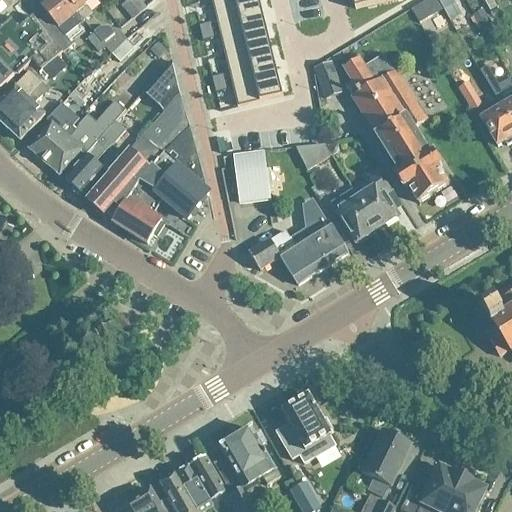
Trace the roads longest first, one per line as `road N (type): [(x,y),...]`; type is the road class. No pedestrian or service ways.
road 1 (tertiary): [(8,511),(253,365)]
road 2 (unclassified): [(200,304),(70,225),(0,170)]
road 3 (residential): [(511,431),(380,365),(342,311)]
road 4 (tertiary): [(342,311),(511,210)]
